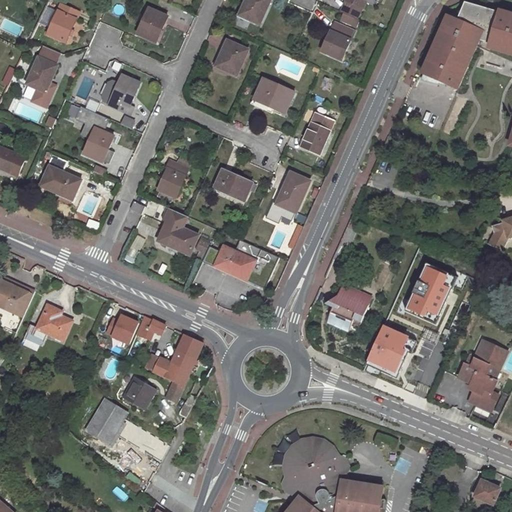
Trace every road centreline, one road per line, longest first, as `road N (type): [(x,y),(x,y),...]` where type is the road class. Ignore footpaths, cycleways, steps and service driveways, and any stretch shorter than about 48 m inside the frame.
road 1 (residential): [(211,0),(91,272)]
road 2 (residential): [(428,0),(321,235)]
road 3 (secondary): [(511,459),(365,398)]
road 4 (tertiary): [(258,338),(127,287)]
road 5 (tertiary): [(127,287),(233,360)]
